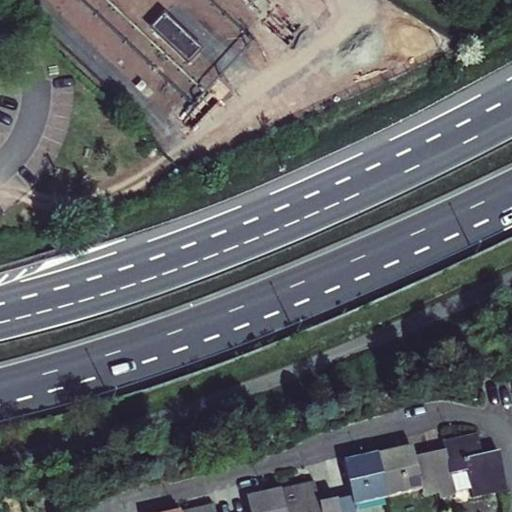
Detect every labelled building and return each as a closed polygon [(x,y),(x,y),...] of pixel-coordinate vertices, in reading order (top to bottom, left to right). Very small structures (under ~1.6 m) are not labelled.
[(200,49),(163,16),(152,29),(187,62),(200,49)] [(431,458),(438,490),(453,486),(456,496),(473,492),(475,502),(508,494),(500,455),(485,458),(480,437),(445,445),(447,455),(431,458)] [(415,451),(379,459),(388,501),(438,490),(431,458),(417,462),(415,451)] [(388,501),(379,459),(346,467),(353,502),(337,505),(338,511),(355,511),(355,509),(388,501)] [(280,493),(284,511),(338,511),(337,505),(322,509),(316,486),(280,493)] [(251,511),(284,511),(280,493),(249,500),(251,511)]
